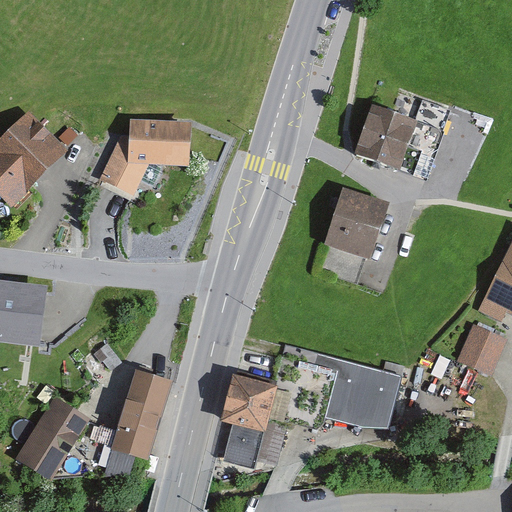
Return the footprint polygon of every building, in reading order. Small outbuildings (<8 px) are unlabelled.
[(428,124),(382,108),(365,155),(411,171),(428,124)] [(74,156),(35,115),(0,147),(0,193),(16,211),(74,156)] [(200,126),(137,121),(140,139),(125,138),(106,182),(139,198),(152,168),(198,169),(200,126)] [(397,207),(353,191),(333,248),(377,264),(397,207)] [(511,262),(493,300),(511,310),(511,262)] [(47,289),(0,281),(0,340),(40,346),(47,289)] [(511,339),(478,325),(461,363),(495,377),(511,339)] [(391,434),(409,378),(287,350),(277,384),(245,374),(230,423),(239,425),(231,462),(262,470),(273,436),(280,417),(322,430),(325,418),(391,434)] [(171,383),(137,372),(104,479),(128,486),(136,458),(147,462),(171,383)] [(95,418),(61,396),(19,459),(54,481),(95,418)]
